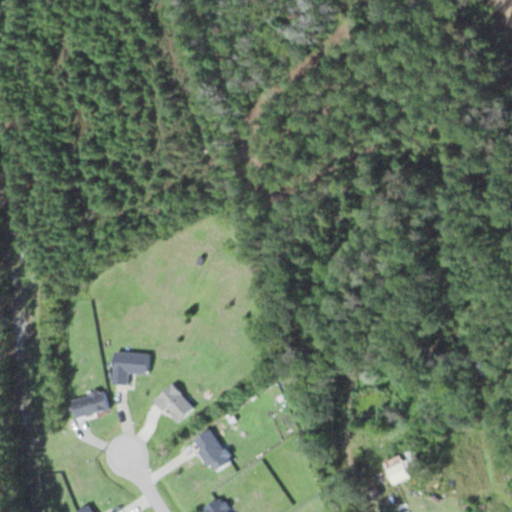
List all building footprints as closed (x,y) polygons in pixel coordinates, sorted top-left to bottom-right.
[(129,384),(129,372),(149,373),(150,353),(115,351),(114,383),(129,384)] [(178,423),(195,407),(172,384),(156,400),(178,423)] [(71,400),(76,418),(110,408),(105,390),(71,400)] [(233,460),(211,428),(193,440),(215,472),(233,460)] [(383,461),(394,484),(424,470),(414,447),(383,461)] [(204,508),(206,511),(230,511),(221,497),(204,508)]
